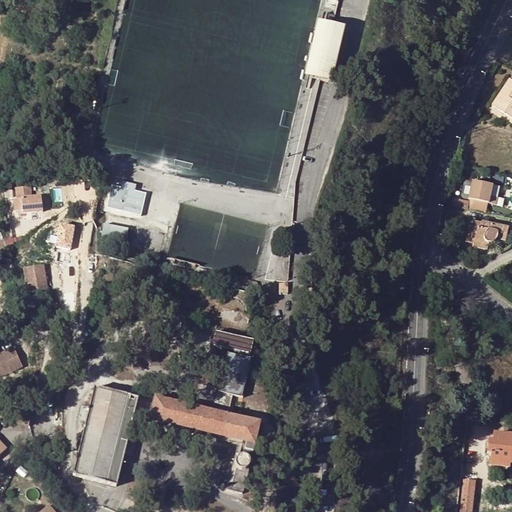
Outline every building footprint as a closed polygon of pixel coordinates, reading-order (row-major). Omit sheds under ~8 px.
[(110,79),(130,0),(117,0),(99,76),(104,77),(110,79)] [(319,22),(306,78),(319,81),(328,83),(342,27),(332,25),(319,22)] [(511,120),(511,82),(508,80),(490,106),(511,120)] [(488,197),(491,186),(470,182),(467,200),(472,202),(486,205),(494,207),(495,199),(491,198),(488,197)] [(130,216),(136,191),(110,186),(106,206),(111,207),(110,212),(130,216)] [(29,187),(15,189),(16,200),(13,200),(14,212),(21,211),(22,214),(42,212),(40,197),(30,198),(29,187)] [(486,205),(472,202),(470,212),(484,215),(486,205)] [(119,217),(103,214),(101,223),(105,224),(106,220),(117,223),(119,217)] [(51,223),(48,246),(66,248),(68,225),(51,223)] [(464,243),(471,244),(471,248),(484,251),(485,245),(488,245),(493,241),(503,243),(505,230),(478,224),(478,226),(468,224),(464,243)] [(108,240),(125,244),(126,237),(127,233),(128,230),(111,227),(108,240)] [(95,276),(148,288),(151,275),(117,266),(117,261),(99,257),(95,276)] [(44,265),(24,269),(29,292),(49,288),(44,265)] [(195,280),(186,278),(184,289),(192,291),(195,280)] [(234,303),(247,306),(250,294),(199,281),(195,296),(233,306),(234,303)] [(278,284),(278,295),(287,295),(287,284),(278,284)] [(127,298),(118,291),(111,301),(120,307),(127,298)] [(228,341),(224,354),(239,358),(242,344),(228,341)] [(0,372),(2,377),(24,366),(15,347),(1,354),(0,350),(0,372)] [(239,358),(224,354),(223,362),(218,379),(212,405),(227,408),(230,396),(239,398),(248,360),(239,358)] [(211,377),(218,379),(223,362),(215,360),(211,377)] [(117,487),(123,463),(116,461),(129,408),(136,410),(138,399),(95,388),(90,408),(87,420),(73,475),(87,479),(117,487)] [(235,449),(252,453),(259,424),(225,415),(155,398),(150,421),(237,442),(236,444),(235,449)] [(78,418),(87,420),(90,408),(81,406),(78,418)] [(129,408),(116,461),(123,463),(126,448),(136,410),(129,408)] [(149,423),(236,444),(237,442),(150,421),(149,423)] [(511,465),(511,437),(491,435),(491,442),(487,442),(485,454),(489,455),(488,468),(508,470),(508,465),(511,465)] [(249,466),(250,463),(249,460),(248,459),(247,457),(245,457),(243,456),(241,456),(240,456),(238,457),(237,458),(236,460),(235,461),(234,463),(234,465),(230,482),(227,482),(225,491),(241,494),(247,470),(248,469),(249,466)] [(471,511),(475,482),(462,480),(458,511),(471,511)]
